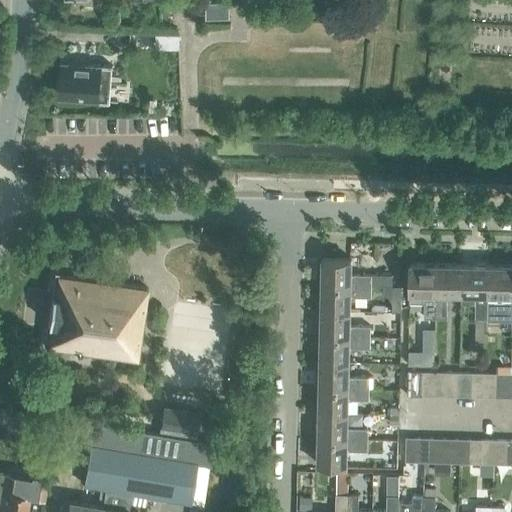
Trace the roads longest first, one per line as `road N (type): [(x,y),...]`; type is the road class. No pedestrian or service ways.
road 1 (residential): [(282,511),(290,212)]
road 2 (unclassified): [(290,212),(0,204)]
road 3 (unclassified): [(511,214),(290,212)]
road 4 (unclassified): [(0,170),(22,0)]
